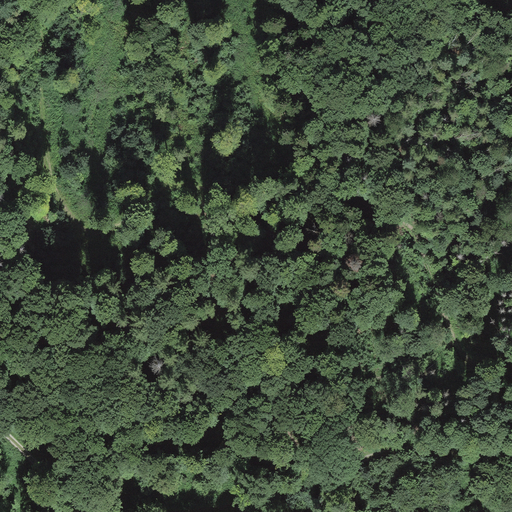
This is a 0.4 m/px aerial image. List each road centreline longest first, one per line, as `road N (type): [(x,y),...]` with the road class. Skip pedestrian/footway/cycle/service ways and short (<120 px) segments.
road 1 (track): [(511,455),(404,448),(297,490),(199,511)]
road 2 (track): [(105,511),(74,508),(0,426)]
road 3 (track): [(463,0),(489,25),(511,121)]
